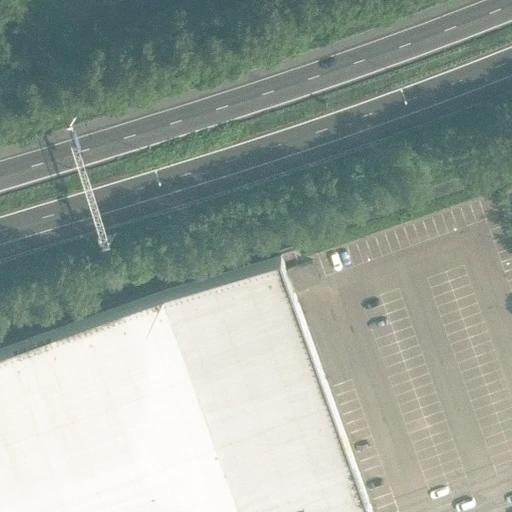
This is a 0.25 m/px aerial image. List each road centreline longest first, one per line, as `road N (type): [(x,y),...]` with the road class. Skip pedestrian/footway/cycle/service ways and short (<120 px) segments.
road 1 (motorway): [(511,4),(0,178)]
road 2 (motorway): [(0,231),(250,155),(511,60)]
